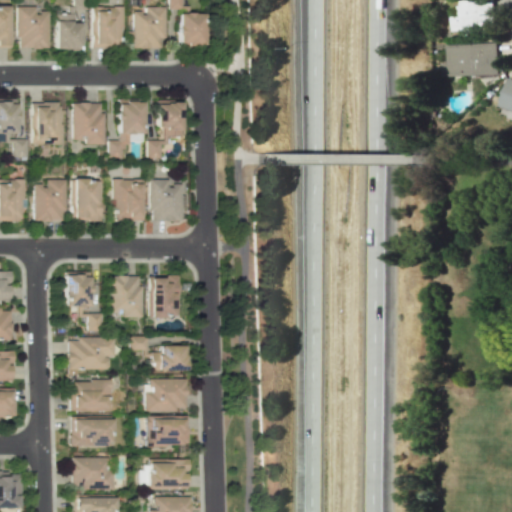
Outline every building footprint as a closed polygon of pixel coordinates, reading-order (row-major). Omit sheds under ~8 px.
[(493,31),(492,0),(467,0),(457,0),(458,16),(450,16),(450,30),(462,30),(462,32),(493,31)] [(8,6),(0,6),(0,46),(8,46),(8,6)] [(13,37),(17,37),(17,47),(45,48),(45,11),(34,11),(34,6),(13,6),(13,37)] [(88,6),(89,47),(119,46),(118,6),(88,6)] [(162,6),(142,6),(142,11),(130,11),(129,47),(161,48),(162,6)] [(52,13),(52,49),(77,49),(77,22),(70,22),(70,13),(52,13)] [(201,13),(176,13),(175,44),(201,44),(201,13)] [(444,76),(498,75),(497,43),(444,44),(444,76)] [(497,105),(511,110),(511,78),(508,77),(497,105)] [(140,100),(115,100),(115,139),(104,139),(105,158),(120,157),(120,141),(140,141),(140,100)] [(178,101),(153,101),(154,127),(160,127),(160,140),(143,140),(144,158),(158,157),(157,143),(164,143),(164,137),(178,137),(178,101)] [(0,102),(0,141),(7,141),(7,132),(13,132),(13,102),(0,102)] [(28,102),(27,143),(57,144),(57,102),(28,102)] [(68,102),(97,102),(97,112),(100,113),(101,143),(81,143),(81,139),(69,138),(68,102)] [(10,156),(23,157),(24,139),(10,138),(10,156)] [(42,179),(61,178),(62,210),(58,210),(58,219),(30,219),(29,183),(37,183),(37,187),(42,187),(42,179)] [(67,178),(96,178),(96,219),(66,219),(67,178)] [(0,179),(19,179),(19,198),(16,198),(16,220),(0,220),(0,179)] [(108,179),(138,179),(139,219),(110,219),(110,198),(108,198),(108,179)] [(164,179),(164,187),(169,187),(169,182),(178,182),(178,220),(149,220),(149,209),(146,209),(146,179),(164,179)] [(98,328),(98,312),(79,312),(79,306),(85,304),(85,273),(62,273),(63,306),(75,305),(75,314),(86,314),(86,328),(98,328)] [(174,274),(176,314),(148,316),(146,276),(174,274)] [(138,316),(138,288),(133,288),(134,276),(108,276),(107,313),(116,313),(117,309),(122,309),(122,316),(138,316)] [(74,335),(112,335),(112,356),(106,356),(106,364),(103,368),(65,368),(65,339),(74,339),(74,335)] [(150,367),(182,367),(182,346),(159,345),(157,351),(145,351),(145,336),(127,336),(127,347),(142,348),(142,353),(150,353),(150,367)] [(0,349),(9,349),(9,379),(0,379),(0,349)] [(141,409),(140,383),(145,383),(145,378),(183,378),(183,404),(172,404),(172,409),(141,409)] [(106,379),(89,379),(88,382),(71,381),(68,384),(68,408),(105,408),(106,379)] [(11,388),(0,387),(0,417),(11,417),(11,388)] [(107,416),(107,446),(67,446),(67,415),(107,416)] [(142,416),(143,445),(179,444),(185,441),(184,415),(142,416)] [(69,457),(70,483),(78,485),(78,489),(111,489),(110,456),(69,457)] [(185,457),(185,488),(145,489),(145,457),(185,457)] [(0,506),(16,506),(15,473),(5,474),(5,470),(0,470),(0,506)] [(110,511),(111,495),(70,494),(69,511),(110,511)] [(151,496),(186,496),(186,511),(146,511),(146,510),(156,510),(156,503),(151,503),(151,496)]
